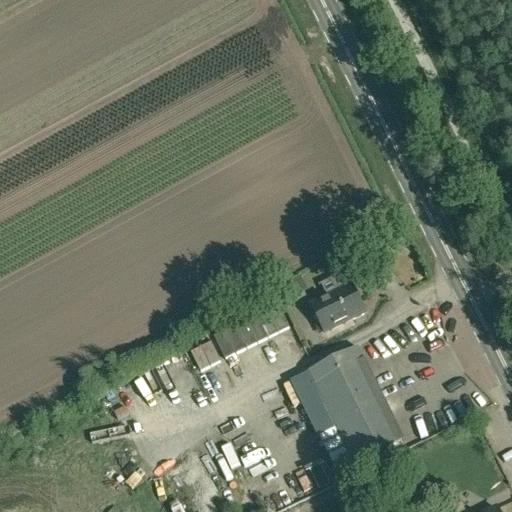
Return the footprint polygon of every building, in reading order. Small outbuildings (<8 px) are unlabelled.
[(325,335),(365,315),(351,286),(350,287),(344,275),(321,286),(327,298),(311,306),(325,335)] [(277,305),(266,310),(278,335),(289,330),(277,305)] [(268,340),(278,335),(266,310),(256,315),(268,340)] [(245,320),(257,345),(268,340),(256,315),(245,320)] [(247,350),(257,345),(245,320),(235,325),(247,350)] [(236,328),(224,333),(235,355),(247,350),(236,328)] [(224,361),(235,355),(224,333),(213,339),(224,361)] [(211,344),(201,349),(210,369),(220,364),(211,344)] [(210,369),(201,349),(190,354),(200,374),(210,369)] [(367,460),(404,442),(358,349),(308,374),(357,473),(370,466),(367,460)] [(328,483),(338,478),(329,458),(318,463),(328,483)] [(328,483),(318,463),(308,468),(319,491),(329,485),(328,483)]
